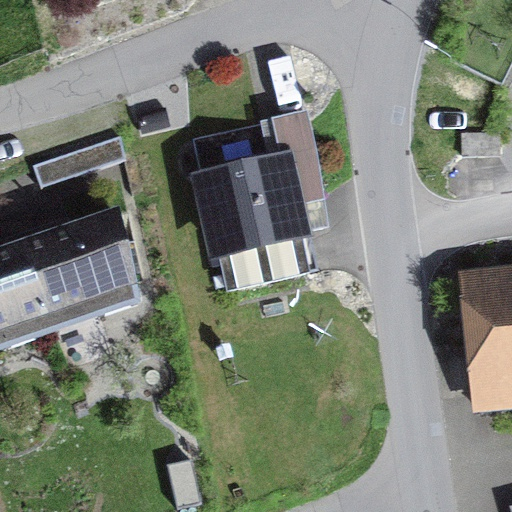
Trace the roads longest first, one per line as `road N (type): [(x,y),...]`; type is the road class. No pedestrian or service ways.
road 1 (residential): [(383,5),(377,102),(426,504)]
road 2 (residential): [(0,115),(254,18),(383,5)]
